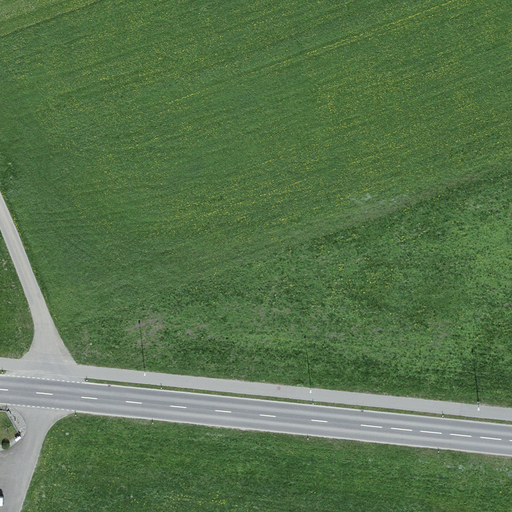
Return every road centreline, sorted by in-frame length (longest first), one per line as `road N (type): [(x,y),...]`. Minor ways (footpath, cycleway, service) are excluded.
road 1 (tertiary): [(511,442),(0,391)]
road 2 (track): [(44,394),(49,344),(0,210)]
